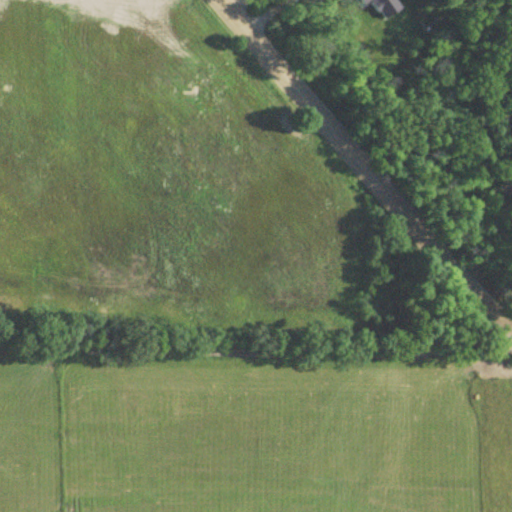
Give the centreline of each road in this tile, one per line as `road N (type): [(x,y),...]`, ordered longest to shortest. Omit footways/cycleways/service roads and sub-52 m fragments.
road 1 (residential): [(511,351),(497,358),(148,335),(0,336)]
road 2 (residential): [(511,333),(218,0)]
